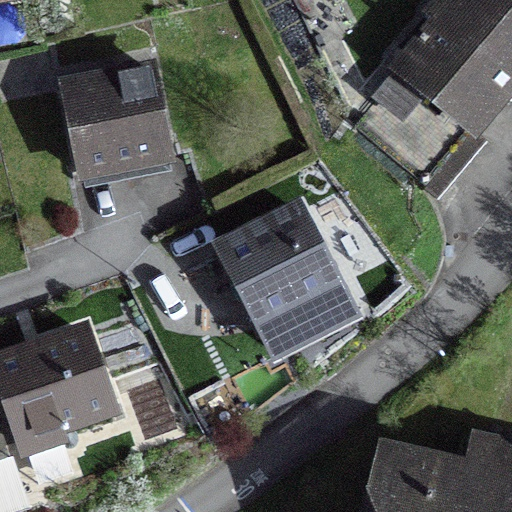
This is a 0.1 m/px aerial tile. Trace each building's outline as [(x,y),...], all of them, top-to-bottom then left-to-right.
[(0,0),(0,10),(38,5),(37,0),(0,0)] [(489,142),(484,138),(511,105),(511,0),(433,0),(421,15),(430,22),(386,72),(392,77),(349,127),(437,203),(489,142)] [(58,83),(78,188),(177,170),(156,64),(58,83)] [(295,215),(219,254),(258,329),(334,290),(295,215)] [(0,366),(0,412),(5,411),(17,444),(108,412),(82,338),(0,366)] [(511,511),(511,453),(469,444),(460,485),(381,466),(370,511),(511,511)]
